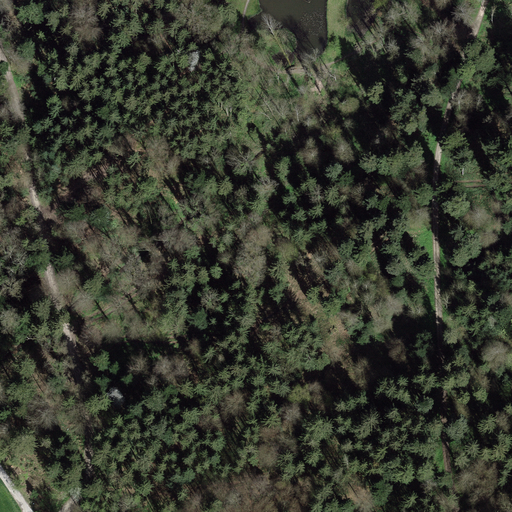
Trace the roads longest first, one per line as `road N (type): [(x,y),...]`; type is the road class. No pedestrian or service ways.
road 1 (track): [(59,511),(85,484),(88,429),(0,52)]
road 2 (track): [(453,511),(438,384),(433,192),(453,96)]
